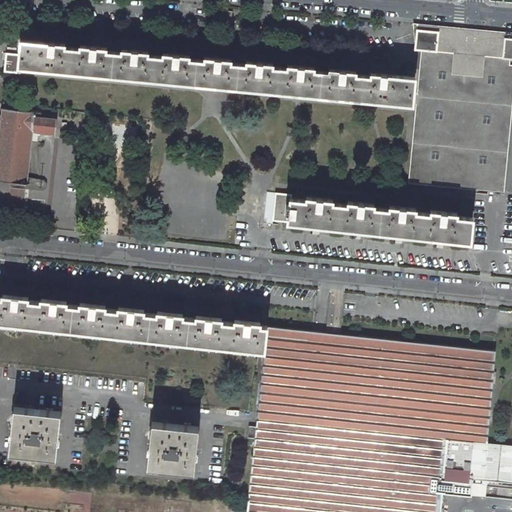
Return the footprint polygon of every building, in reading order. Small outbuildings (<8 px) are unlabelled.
[(231,15),(223,14),(223,11),(213,10),(212,27),(230,29),(231,15)] [(502,58),(505,33),(417,25),(417,30),(438,32),(436,52),(502,58)] [(408,183),(504,192),(511,107),(511,65),(510,65),(511,59),(511,58),(511,33),(505,33),(502,58),(436,52),(438,32),(417,30),(415,49),(421,50),(417,93),(413,93),(415,77),(396,75),(396,78),(386,77),(386,74),(381,74),(381,77),(370,76),(356,74),(345,73),(345,70),(340,70),(339,73),(329,72),(314,70),(303,69),(303,66),(298,66),(298,69),(287,68),(273,66),(262,65),(262,62),(257,62),(256,65),(246,64),(231,62),(220,61),(221,58),(215,58),(215,61),(204,60),(190,58),(179,57),(179,54),(174,54),(173,57),(162,56),(148,55),(137,54),(138,51),(132,50),(132,53),(121,52),(107,51),(96,50),(96,47),(91,46),(91,49),(79,48),(66,47),(54,46),(55,43),(49,42),(49,45),(39,44),(40,41),(21,39),(19,55),(16,54),(17,48),(7,47),(6,56),(3,56),(2,61),(5,62),(5,71),(21,73),(21,67),(194,83),(296,93),(416,104),(408,183)] [(40,118),(41,112),(35,111),(2,108),(0,129),(0,181),(11,182),(27,184),(31,142),(38,143),(39,132),(55,133),(56,120),(40,118)] [(44,190),(45,179),(29,178),(28,189),(44,190)] [(6,199),(21,205),(26,192),(11,187),(6,199)] [(291,194),(267,191),(264,219),(267,220),(267,224),(272,224),(273,220),(470,241),(473,218),(456,216),(457,213),(430,210),(430,213),(415,211),(415,209),(389,206),(389,208),(374,207),(374,204),(348,201),(347,204),(332,203),(333,200),(306,196),(306,200),(291,198),(291,194)] [(119,304),(118,310),(105,308),(106,303),(80,300),(79,305),(65,304),(66,298),(41,296),(41,301),(28,300),(29,294),(3,291),(2,297),(0,296),(0,321),(264,350),(267,326),(260,325),(261,319),(235,317),(234,322),(222,321),(222,315),(196,312),(195,318),(182,317),(183,311),(157,308),(157,314),(143,312),(143,307),(119,304)] [(487,442),(495,350),(267,326),(264,350),(257,418),(486,442),(487,442)] [(511,443),(511,358),(511,359),(509,358),(506,384),(509,384),(508,400),(505,400),(502,426),(505,426),(504,442),(511,443)] [(61,412),(14,407),(9,451),(56,456),(61,412)] [(486,443),(486,442),(257,418),(256,426),(249,426),(248,438),(255,438),(246,511),(433,511),(435,497),(440,498),(441,493),(471,495),(473,478),(511,482),(511,445),(487,443),(486,443)] [(194,471),(199,427),(152,422),(147,466),(194,471)]
